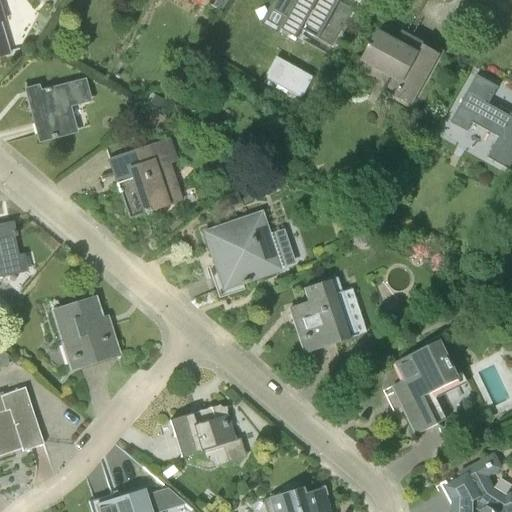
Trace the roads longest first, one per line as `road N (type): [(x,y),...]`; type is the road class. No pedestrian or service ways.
road 1 (residential): [(389,511),(378,488),(195,332)]
road 2 (residential): [(195,332),(0,166)]
road 3 (residential): [(17,511),(73,473),(195,332)]
